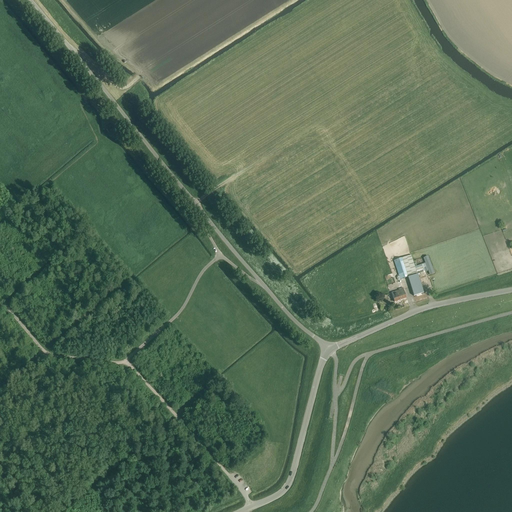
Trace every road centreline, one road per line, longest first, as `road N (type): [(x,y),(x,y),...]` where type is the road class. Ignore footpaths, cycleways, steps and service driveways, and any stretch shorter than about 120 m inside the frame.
road 1 (unclassified): [(186,194),(30,0)]
road 2 (tertiary): [(328,347),(426,308),(511,290)]
road 3 (tertiary): [(251,507),(290,480),(328,347)]
road 4 (unclassified): [(264,287),(219,256),(186,194)]
road 5 (unclassified): [(264,287),(186,194)]
